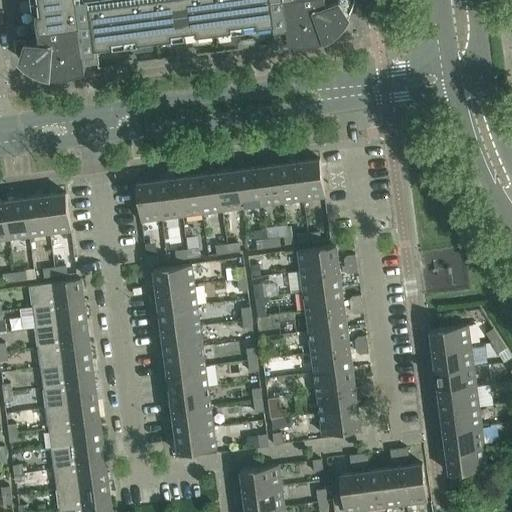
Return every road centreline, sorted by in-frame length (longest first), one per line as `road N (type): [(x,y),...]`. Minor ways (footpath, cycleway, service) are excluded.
road 1 (unclassified): [(198,470),(141,477),(100,127)]
road 2 (residential): [(396,439),(347,91)]
road 3 (tertiary): [(100,127),(347,91)]
road 4 (tertiary): [(511,197),(464,74)]
